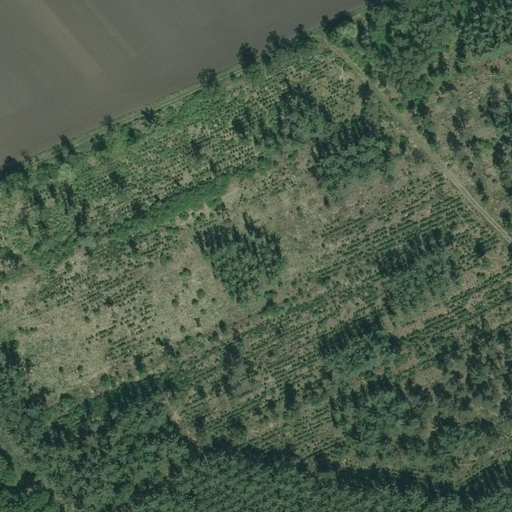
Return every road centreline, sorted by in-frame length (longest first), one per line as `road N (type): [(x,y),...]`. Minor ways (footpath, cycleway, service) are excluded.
road 1 (track): [(0,181),(376,0)]
road 2 (track): [(511,256),(422,137),(353,10)]
